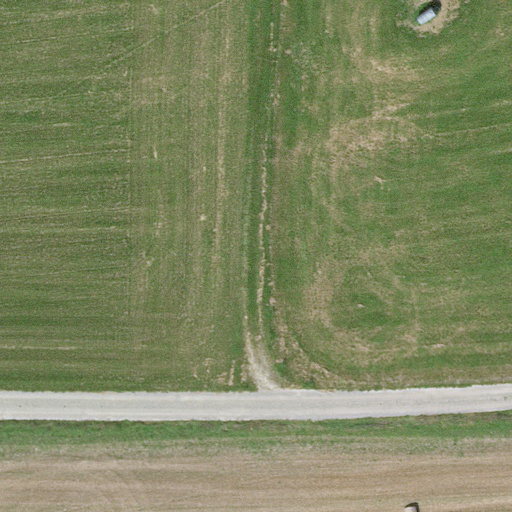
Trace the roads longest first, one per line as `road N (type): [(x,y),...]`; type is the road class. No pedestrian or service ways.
road 1 (track): [(0,413),(303,411),(511,398)]
road 2 (track): [(303,411),(269,364),(257,290),(274,0)]
